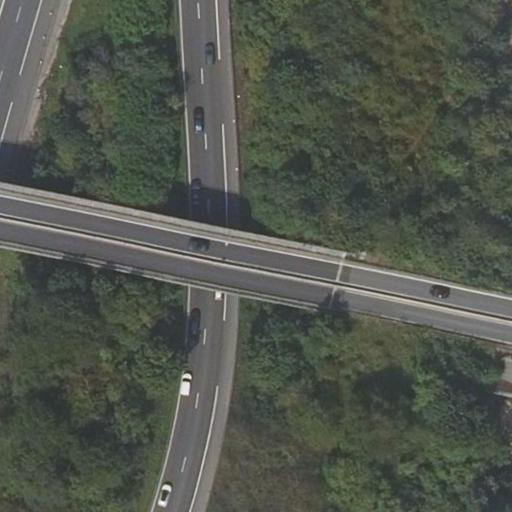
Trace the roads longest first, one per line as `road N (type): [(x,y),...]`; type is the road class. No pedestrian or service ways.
road 1 (motorway): [(511,317),(0,209)]
road 2 (motorway): [(0,227),(511,332)]
road 3 (motorway): [(178,511),(212,310),(202,0)]
